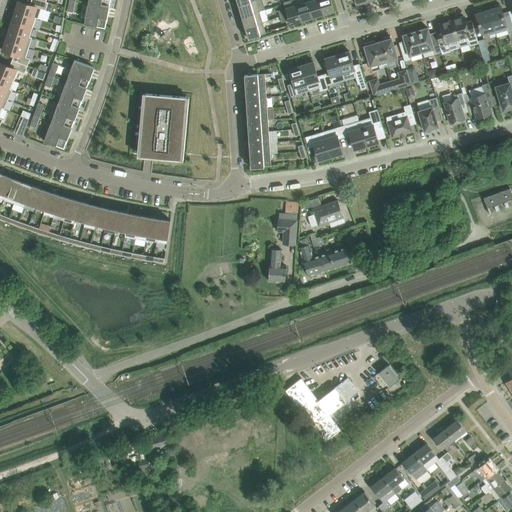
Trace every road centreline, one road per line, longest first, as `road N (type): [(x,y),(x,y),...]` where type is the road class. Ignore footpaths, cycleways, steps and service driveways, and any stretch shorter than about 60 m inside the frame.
road 1 (residential): [(88,379),(479,238)]
road 2 (tertiary): [(110,401),(129,414),(153,415),(455,307)]
road 3 (residential): [(236,189),(511,126)]
road 4 (residential): [(232,67),(452,0)]
road 5 (residential): [(297,511),(478,375)]
road 6 (residential): [(72,168),(126,0)]
road 7 (track): [(129,414),(110,432),(0,478)]
road 8 (tertiary): [(88,379),(0,289)]
road 9 (residential): [(236,189),(232,67)]
